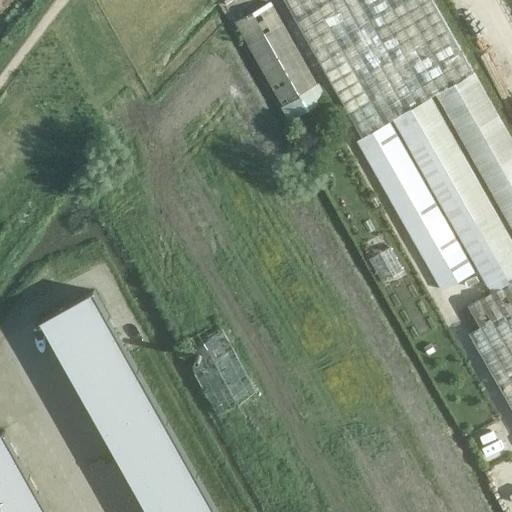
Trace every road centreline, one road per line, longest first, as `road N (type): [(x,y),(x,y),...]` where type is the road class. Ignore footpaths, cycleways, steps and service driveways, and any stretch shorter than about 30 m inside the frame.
road 1 (track): [(275,0),(511,421)]
road 2 (unknown): [(40,404),(20,341),(58,293),(103,283),(137,343)]
